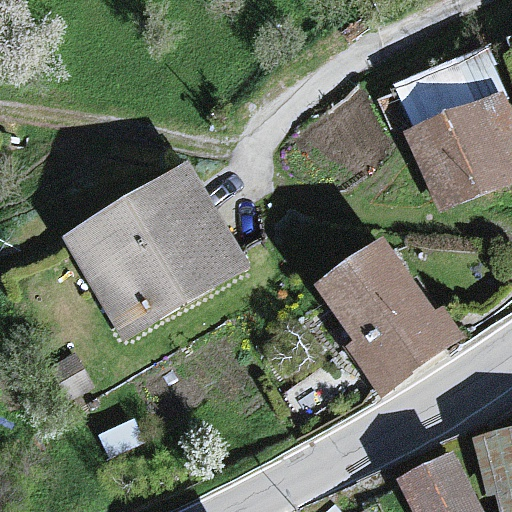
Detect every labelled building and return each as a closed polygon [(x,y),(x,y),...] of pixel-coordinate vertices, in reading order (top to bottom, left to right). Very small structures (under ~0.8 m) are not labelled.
[(0,0),(0,8),(19,0),(0,0)] [(511,120),(507,108),(412,146),(444,227),(511,200),(511,120)] [(189,180),(67,252),(131,361),(253,289),(189,180)] [(385,255),(318,304),(394,405),(460,355),(385,255)] [(81,359),(55,373),(72,405),(98,391),(81,359)] [(511,511),(511,445),(480,452),(492,506),(503,503),(505,511),(511,511)] [(483,511),(460,466),(408,492),(418,511),(483,511)]
